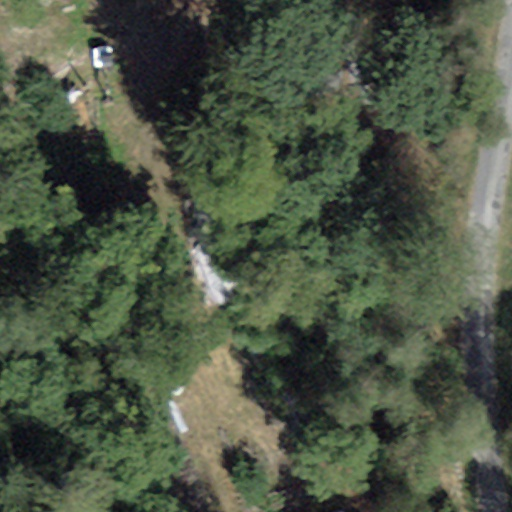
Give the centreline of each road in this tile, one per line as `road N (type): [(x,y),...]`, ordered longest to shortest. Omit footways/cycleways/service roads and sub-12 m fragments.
road 1 (unclassified): [(511,23),(479,256),(477,362),(490,511)]
road 2 (track): [(277,0),(160,59)]
